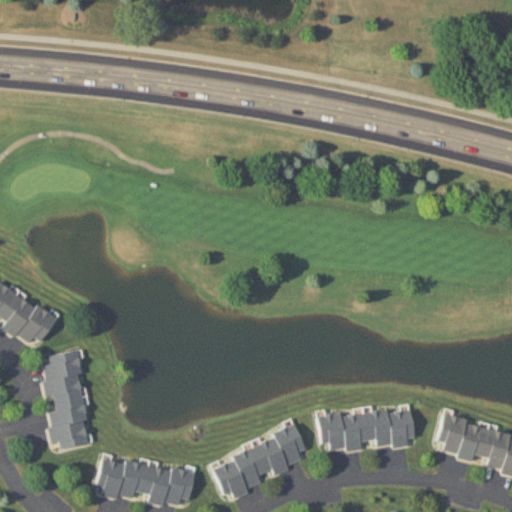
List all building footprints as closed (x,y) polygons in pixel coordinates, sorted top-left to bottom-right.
[(57,317),(0,279),(0,326),(36,350),(57,317)] [(79,352),(43,355),(46,397),(55,396),(56,412),(50,412),(52,447),(86,444),(79,352)] [(375,448),(413,446),(411,408),(318,414),(320,444),(329,443),(330,453),(362,451),(362,441),(375,440),(375,448)] [(511,435),(444,414),(436,440),(445,443),(442,452),(511,473),(511,435)] [(210,463),(224,495),(230,492),(232,497),(262,485),(258,475),(272,469),(274,474),(303,462),(298,451),(304,449),(296,428),(210,463)] [(188,508),(193,470),(102,458),(97,495),(144,501),(144,502),(188,508)]
